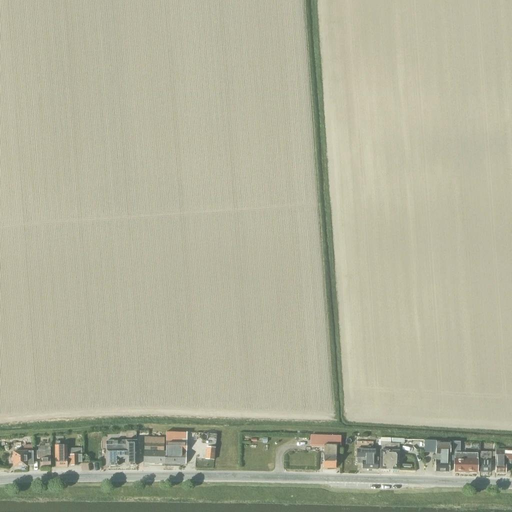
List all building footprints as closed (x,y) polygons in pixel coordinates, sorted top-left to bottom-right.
[(311,436),(311,445),(323,446),(323,468),(335,468),(336,448),(341,448),(341,437),(336,437),(311,436)] [(164,464),(165,452),(163,452),(164,438),(144,438),(143,451),(142,463),(164,464)] [(185,464),(186,439),(165,439),(165,452),(164,464),(180,464),(185,464)] [(137,440),(106,441),(106,466),(119,466),(119,460),(125,459),(125,466),(137,466),(137,440)] [(55,442),(55,446),(55,467),(67,467),(67,464),(70,464),(70,466),(77,465),(77,463),(81,463),(81,449),(77,449),(77,455),(70,455),(70,457),(67,457),(66,445),(60,446),(60,441),(55,442)] [(449,472),(449,449),(450,442),(435,442),(435,457),(434,472),(449,472)] [(379,470),(398,470),(398,451),(398,444),(390,444),(390,443),(380,443),(380,451),(379,470)] [(27,466),(33,466),(32,452),(32,446),(23,446),(23,452),(13,452),(13,467),(20,467),(21,467),(24,467),(25,467),(27,467),(27,466)] [(50,467),(50,455),(50,446),(38,447),(38,451),(37,451),(37,459),(39,459),(39,467),(50,467)] [(356,449),(356,458),(357,458),(357,464),(361,464),(361,469),(377,470),(377,458),(375,458),(375,450),(356,449)] [(495,457),(495,473),(506,474),(506,466),(510,466),(510,461),(511,460),(511,450),(495,450),(495,453),(495,457)] [(477,460),(477,454),(454,453),(454,472),(477,472),(477,460)] [(490,473),(490,453),(480,453),(479,472),(490,473)]
